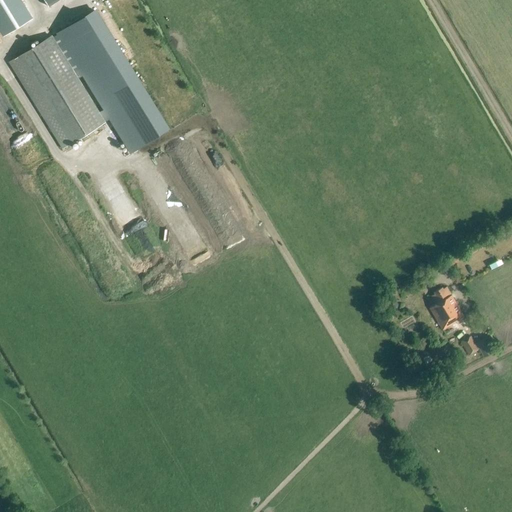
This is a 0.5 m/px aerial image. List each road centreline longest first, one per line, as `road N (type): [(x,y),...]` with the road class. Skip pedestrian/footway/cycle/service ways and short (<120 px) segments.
road 1 (track): [(113,171),(208,124),(371,396),(255,511)]
road 2 (track): [(371,396),(431,391),(511,350)]
